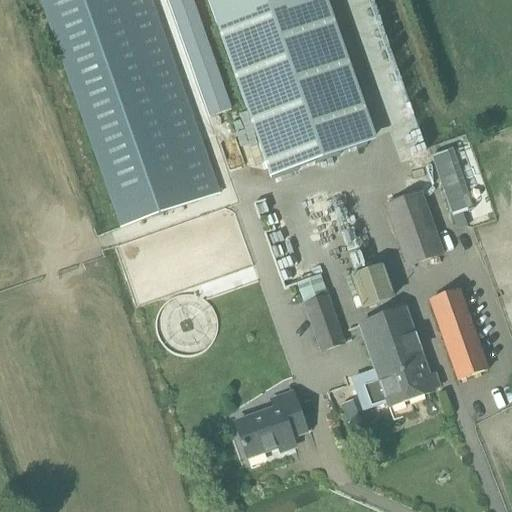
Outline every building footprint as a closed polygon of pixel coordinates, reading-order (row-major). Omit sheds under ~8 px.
[(151,0),(38,0),(58,55),(120,231),(220,195),(157,17),(151,0)] [(212,0),(275,177),(371,142),(321,0),(212,0)] [(407,269),(444,256),(423,196),(387,208),(407,269)] [(363,310),(393,299),(382,270),(353,280),(363,310)] [(320,277),(297,285),(321,355),(345,347),(328,297),(327,297),(320,277)] [(457,383),(486,373),(460,293),(430,303),(457,383)] [(405,311),(356,328),(376,386),(364,391),(371,412),(384,407),(385,412),(434,394),(405,311)] [(247,460),(292,444),(290,438),(306,433),(292,393),(269,401),(272,410),(234,423),(247,460)]
